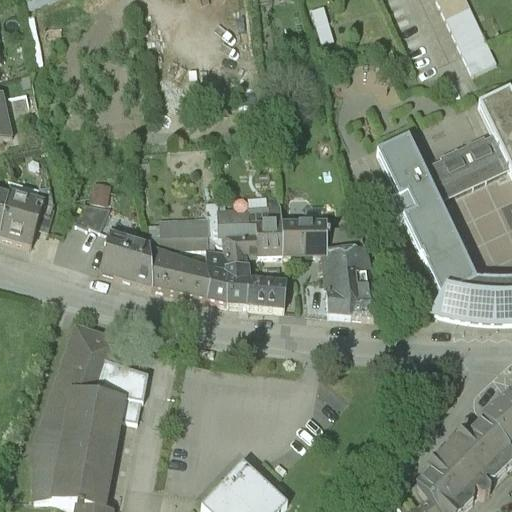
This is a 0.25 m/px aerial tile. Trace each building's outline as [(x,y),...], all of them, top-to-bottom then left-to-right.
[(438,0),(473,80),(499,69),(469,0),(438,0)] [(324,49),(337,47),(329,11),(316,14),(324,49)] [(511,288),(499,290),(476,287),(438,210),(509,178),(511,183),(511,106),(509,99),(477,114),(490,143),(421,175),(407,144),(372,161),(440,305),(427,326),(466,334),(503,335),(511,334),(511,288)] [(0,222),(0,243),(24,251),(37,208),(7,199),(0,222)] [(272,218),(273,237),(284,237),(283,217),(272,218)] [(92,218),(82,234),(105,244),(116,221),(92,218)] [(214,237),(222,238),(253,237),(251,222),(214,223),(214,237)] [(250,258),(251,268),(259,268),(259,237),(253,237),(222,238),(222,250),(228,250),(228,258),(250,258)] [(259,237),(259,268),(284,268),(284,237),(273,237),(259,237)] [(284,237),(284,268),(324,267),(364,261),(358,237),(284,237)] [(153,240),(154,251),(177,252),(177,259),(209,258),(209,240),(153,240)] [(157,297),(154,259),(117,249),(106,282),(157,297)] [(157,297),(212,311),(212,279),(177,266),(177,259),(177,252),(154,251),(154,259),(157,297)] [(228,278),(251,277),(251,268),(250,258),(228,258),(228,267),(228,278)] [(347,282),(369,279),(364,261),(324,267),(330,324),(351,325),(347,282)] [(212,279),(212,311),(251,317),(253,289),(251,277),(228,278),(228,267),(211,265),(212,279)] [(351,325),(380,326),(369,279),(347,282),(351,325)] [(290,292),(253,289),(251,317),(286,320),(290,292)] [(125,346),(73,327),(31,448),(29,505),(72,510),(82,511),(100,511),(122,405),(105,401),(125,346)] [(481,423),(511,462),(511,463),(511,410),(505,402),(481,423)] [(450,511),(511,462),(481,423),(413,482),(428,499),(417,509),(418,511),(450,511)] [(242,471),(204,511),(283,511),(285,510),(242,471)]
